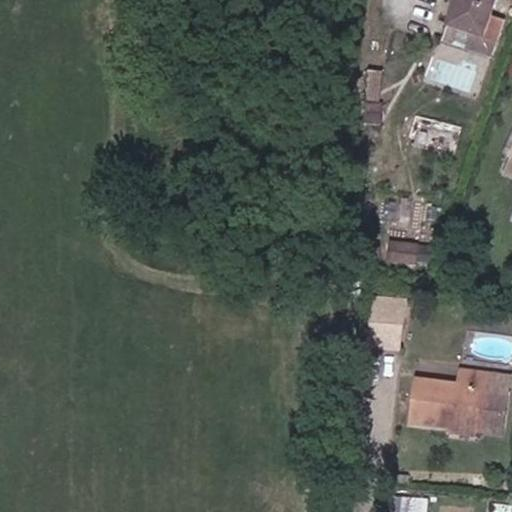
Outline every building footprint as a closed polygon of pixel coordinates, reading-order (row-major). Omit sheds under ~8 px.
[(478,45),(496,0),(439,0),(454,6),(445,31),(478,45)] [(379,122),(387,71),(371,69),(363,120),(379,122)] [(417,295),(417,286),(386,282),(386,295),(417,295)] [(416,319),(417,295),(386,295),(386,320),(416,319)] [(416,340),(416,319),(386,320),(386,341),(416,340)] [(430,425),(472,429),(491,431),(491,421),(511,423),(511,390),(505,390),(504,378),(470,375),(470,385),(433,382),(430,425)] [(497,433),(511,433),(511,423),(491,421),(491,431),(472,429),(470,440),(497,442),(497,433)] [(400,511),(431,511),(432,498),(401,496),(400,511)]
